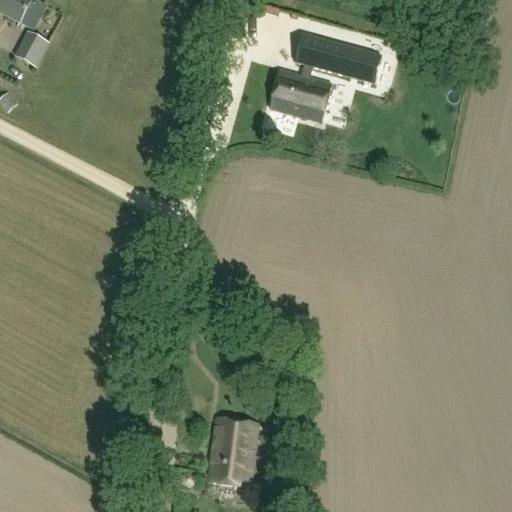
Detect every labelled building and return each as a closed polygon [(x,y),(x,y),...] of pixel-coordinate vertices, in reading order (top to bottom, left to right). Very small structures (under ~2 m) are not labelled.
[(34,2),(31,0),(0,0),(0,14),(34,32),(46,9),(34,3),(34,2)] [(48,46),(29,35),(16,59),(35,70),(48,46)] [(281,74),(270,112),(322,126),(332,87),(310,81),(313,69),(375,86),(382,59),(303,38),(295,65),(306,67),(302,79),(281,74)] [(8,95),(0,102),(0,106),(8,115),(18,107),(8,95)] [(233,329),(201,321),(197,337),(228,345),(233,329)] [(258,427),(217,422),(209,485),(250,490),(258,427)] [(175,470),(140,466),(138,493),(172,497),(175,470)] [(189,491),(196,486),(195,478),(189,474),(182,478),(182,486),(189,491)]
